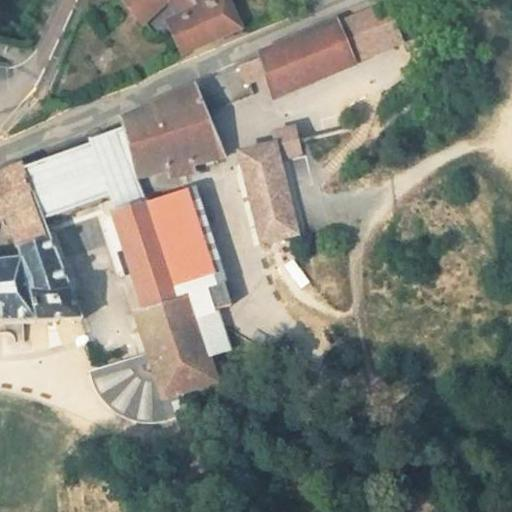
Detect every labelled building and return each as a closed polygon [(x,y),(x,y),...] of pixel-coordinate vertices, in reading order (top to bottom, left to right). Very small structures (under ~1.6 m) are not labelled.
[(135,0),(166,35),(184,21),(198,49),(238,33),(253,28),(242,0),(135,0)] [(281,83),(290,103),(415,51),(440,40),(436,29),(409,38),(399,13),(378,22),(244,78),(223,87),(232,107),(262,96),(260,91),(281,83)] [(415,51),(417,56),(442,46),(440,40),(415,51)] [(88,317),(54,226),(120,201),(123,211),(119,213),(153,310),(143,315),(156,351),(171,398),(202,389),(205,388),(217,384),(194,313),(185,316),(182,306),(190,303),(163,217),(154,219),(154,216),(151,217),(142,191),(178,179),(182,186),(202,181),(201,173),(235,163),(206,94),(133,126),(136,133),(100,147),(101,150),(34,176),(32,171),(2,185),(0,186),(0,341),(8,340),(14,340),(19,341),(21,348),(34,347),(33,328),(87,322),(90,322),(89,320),(88,317)] [(309,133),(310,136),(314,154),(363,139),(358,118),(309,133)] [(277,254),(313,245),(299,187),(294,165),(315,159),(315,156),(314,154),(310,136),(260,150),(263,159),(254,162),(277,254)] [(218,294),(198,301),(201,311),(213,307),(230,302),(199,205),(190,208),(218,294)] [(163,217),(190,303),(198,301),(218,294),(190,208),(163,217)] [(230,302),(213,307),(220,329),(237,323),(230,302)] [(308,323),(297,340),(327,358),(338,340),(308,323)] [(171,398),(156,351),(96,371),(100,381),(100,382),(102,386),(104,390),(106,394),(108,397),(111,401),(114,404),(117,407),(120,410),(124,413),(127,415),(131,417),(135,419),(139,420),(143,421),(148,422),(151,423),(156,423),(160,424),(165,423),(169,422),(173,422),(177,420),(209,409),(202,389),(171,398)]
